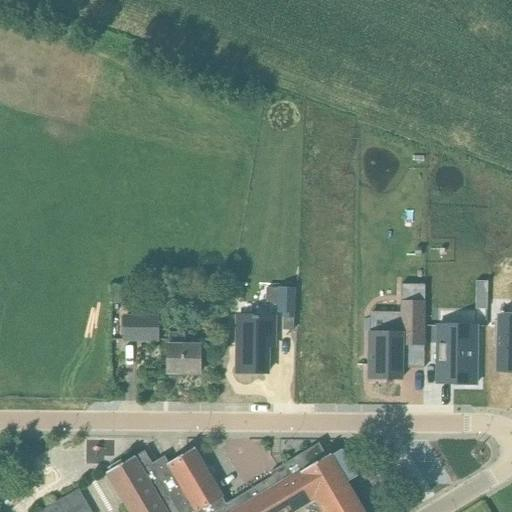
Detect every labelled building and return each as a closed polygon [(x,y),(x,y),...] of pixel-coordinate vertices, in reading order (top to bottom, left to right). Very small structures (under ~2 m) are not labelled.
[(427,158),(418,158),(418,169),(427,169),(427,158)] [(476,281),(476,309),(488,310),(488,282),(476,281)] [(370,332),(369,379),(402,380),(402,368),(402,345),(424,345),(425,285),(402,285),(401,300),(401,313),(401,333),(370,332)] [(278,305),(278,313),(284,313),(283,321),(283,330),(295,330),(296,288),(278,287),(278,288),(278,305)] [(242,300),(232,300),(230,312),(242,312),(242,300)] [(238,316),(238,373),(268,374),(268,347),(274,347),(274,317),(238,316)] [(125,317),(125,339),(158,340),(158,318),(125,317)] [(494,345),(494,346),(496,346),(498,347),(497,372),(511,372),(511,320),(499,321),(495,321),(494,345)] [(348,321),(313,321),(313,381),(348,381),(348,347),(353,347),(353,322),(348,322),(348,321)] [(437,325),(436,372),(446,372),(446,384),(477,384),(478,325),(437,325)] [(185,333),(170,333),(170,346),(168,346),(168,373),(201,373),(201,346),(185,346),(185,333)] [(227,505),(226,505),(230,511),(293,511),(304,505),(306,510),(315,511),(322,511),(324,511),(364,511),(347,483),(358,477),(342,449),(331,456),(331,454),(327,456),(319,444),(270,472),(273,477),(227,505)] [(165,456),(163,457),(169,467),(156,475),(177,511),(214,511),(226,505),(227,505),(223,497),(224,497),(195,448),(169,463),(165,456)] [(169,467),(163,457),(153,464),(145,451),(135,457),(135,456),(107,473),(129,511),(230,511),(226,505),(214,511),(177,511),(156,475),(169,467)] [(92,511),(79,489),(39,511),(92,511)]
